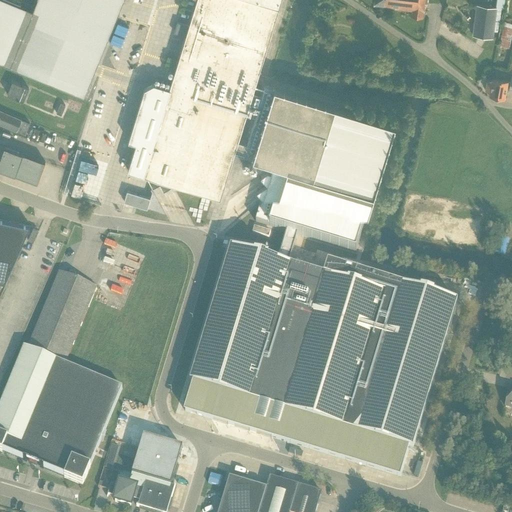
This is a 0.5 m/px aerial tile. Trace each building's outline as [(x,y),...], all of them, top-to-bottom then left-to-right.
[(122,0),(35,0),(33,8),(13,0),(0,0),(0,58),(84,93),(122,0)] [(136,143),(127,170),(147,176),(152,187),(160,183),(163,190),(171,186),(172,184),(220,198),(235,150),(243,153),(243,154),(273,164),(270,173),(267,172),(261,177),(266,185),(257,192),(262,200),(255,222),(287,232),(297,235),(356,253),(395,124),(265,84),(247,143),(238,140),(280,0),(196,0),(169,88),(154,83),(144,88),(128,141),(136,143)] [(426,3),(426,0),(374,0),(374,4),(394,6),(394,8),(411,10),(410,16),(423,18),(423,12),(424,3),(426,3)] [(476,3),(472,35),(493,38),(497,6),(476,3)] [(511,23),(504,22),(498,49),(508,51),(511,30),(511,23)] [(485,89),(490,93),(490,95),(505,98),(506,89),(508,89),(508,90),(511,90),(511,76),(510,81),(493,78),(492,80),(487,81),(485,89)] [(23,100),(29,87),(12,81),(7,93),(23,100)] [(57,103),(54,113),(60,115),(63,104),(57,103)] [(0,123),(25,134),(30,122),(0,109),(0,123)] [(45,161),(4,146),(0,157),(0,168),(37,183),(45,161)] [(164,191),(168,200),(173,197),(169,189),(164,191)] [(124,201),(147,208),(150,198),(127,191),(124,201)] [(0,218),(0,280),(5,281),(30,225),(0,218)] [(254,228),(253,233),(268,237),(270,232),(254,228)] [(193,385),(185,412),(401,477),(409,450),(412,451),(457,303),(336,266),(327,267),(324,277),(288,266),(292,254),(292,253),(294,248),(294,246),(297,235),(287,232),(284,244),(283,246),(282,251),(281,252),(278,263),(231,249),(190,384),(193,385)] [(103,258),(102,263),(125,271),(126,266),(103,258)] [(102,267),(100,273),(111,276),(113,270),(102,267)] [(66,363),(96,288),(59,273),(28,347),(66,363)] [(117,280),(113,292),(123,295),(127,284),(117,280)] [(122,389),(97,378),(62,364),(24,348),(0,405),(0,451),(2,452),(64,477),(64,478),(83,486),(90,467),(122,389)] [(111,484),(107,497),(108,497),(108,495),(116,497),(115,502),(130,507),(134,494),(142,496),(139,507),(156,511),(167,511),(174,489),(170,488),(182,448),(143,437),(132,475),(125,473),(119,477),(116,486),(111,484)] [(315,511),(321,493),(269,477),(266,489),(258,511),(315,511)] [(258,511),(266,489),(229,478),(218,511),(258,511)]
